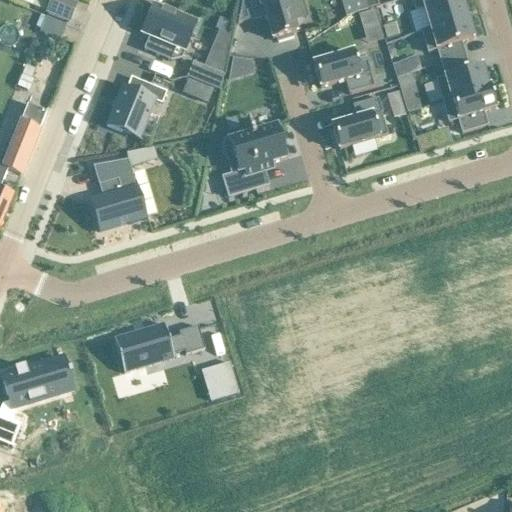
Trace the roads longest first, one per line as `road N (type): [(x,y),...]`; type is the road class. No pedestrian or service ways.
road 1 (residential): [(1,271),(78,289),(329,213)]
road 2 (unclassified): [(1,271),(111,0)]
road 3 (residential): [(329,213),(511,158)]
road 4 (residential): [(288,74),(329,213)]
